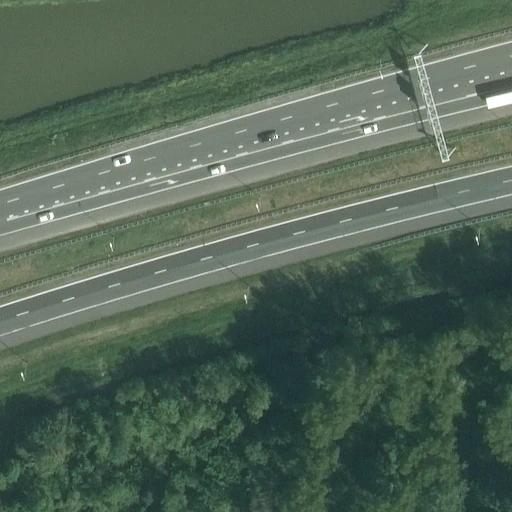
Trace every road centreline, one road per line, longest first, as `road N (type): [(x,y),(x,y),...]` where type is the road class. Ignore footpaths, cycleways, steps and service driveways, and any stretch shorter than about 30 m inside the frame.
road 1 (motorway): [(0,215),(511,68)]
road 2 (motorway): [(0,325),(184,266),(511,180)]
